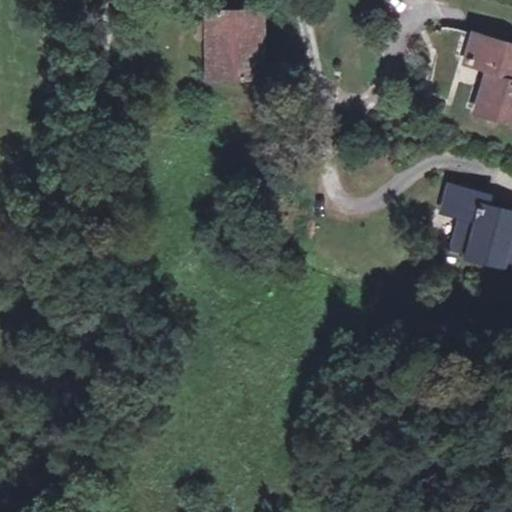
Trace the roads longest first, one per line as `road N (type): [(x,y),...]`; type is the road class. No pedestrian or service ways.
road 1 (unclassified): [(0,283),(43,270),(56,247),(105,64),(112,0)]
road 2 (residential): [(297,0),(318,71),(327,146)]
